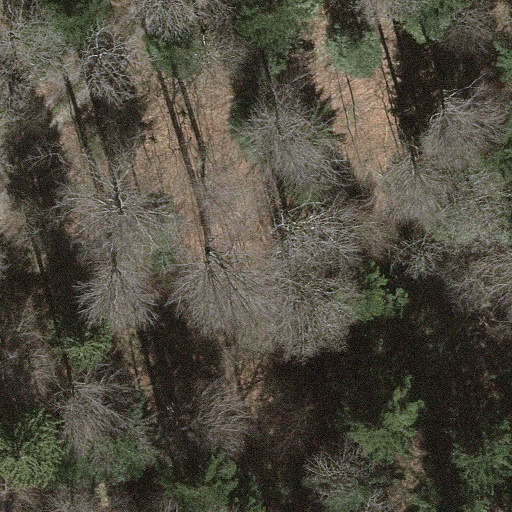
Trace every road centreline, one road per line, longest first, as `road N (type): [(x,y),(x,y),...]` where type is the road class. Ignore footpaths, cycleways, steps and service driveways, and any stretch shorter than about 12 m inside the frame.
road 1 (track): [(160,0),(15,168),(0,207)]
road 2 (track): [(349,511),(359,475),(468,392),(511,316)]
